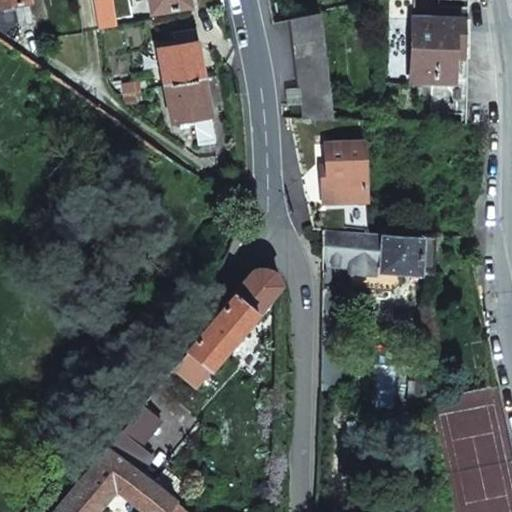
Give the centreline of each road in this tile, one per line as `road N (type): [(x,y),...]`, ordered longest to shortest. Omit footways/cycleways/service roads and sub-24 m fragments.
road 1 (residential): [(37,511),(265,230)]
road 2 (residential): [(506,299),(496,0)]
road 3 (residential): [(265,230),(297,293),(298,511)]
road 4 (residential): [(242,0),(262,91),(265,230)]
